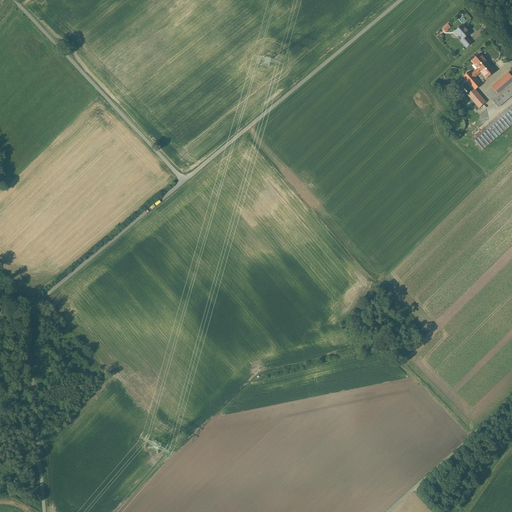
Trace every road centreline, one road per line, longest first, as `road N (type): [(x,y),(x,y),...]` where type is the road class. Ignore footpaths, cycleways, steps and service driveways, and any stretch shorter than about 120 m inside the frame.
road 1 (unclassified): [(44,511),(29,314),(183,181)]
road 2 (unclassified): [(183,181),(400,0)]
road 3 (unclassified): [(183,181),(14,0)]
road 4 (unclassified): [(389,511),(511,395)]
